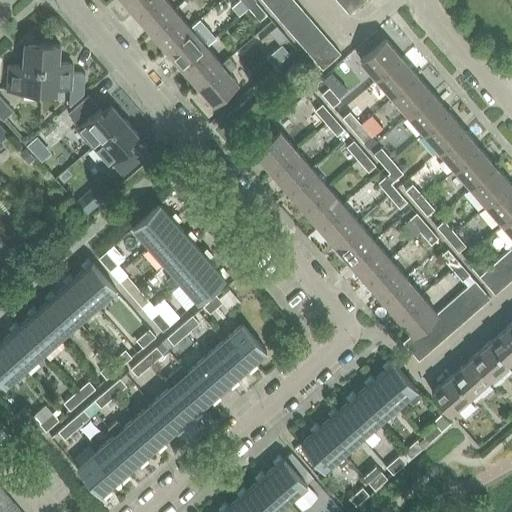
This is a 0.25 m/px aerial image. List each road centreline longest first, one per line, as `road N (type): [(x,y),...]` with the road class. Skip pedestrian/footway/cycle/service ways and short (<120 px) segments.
road 1 (residential): [(355,335),(67,0)]
road 2 (residential): [(151,511),(355,335)]
road 3 (residential): [(355,335),(421,370),(511,292)]
road 4 (residential): [(418,0),(511,106)]
